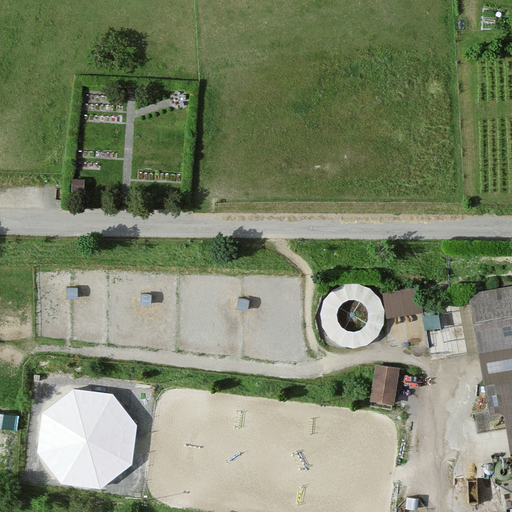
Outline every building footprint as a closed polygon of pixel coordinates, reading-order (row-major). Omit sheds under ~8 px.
[(421,284),(384,287),(387,316),(407,313),(409,333),(426,331),(421,284)] [(482,351),(511,345),(511,285),(472,293),(482,351)] [(398,368),(376,365),(371,399),(392,403),(398,368)] [(511,375),(487,380),(492,410),(508,408),(511,430),(511,375)] [(134,397),(45,389),(37,473),(126,481),(134,397)] [(498,476),(504,478),(510,475),(511,470),(511,467),(511,463),(506,460),(499,460),(495,465),(494,471),(498,476)]
